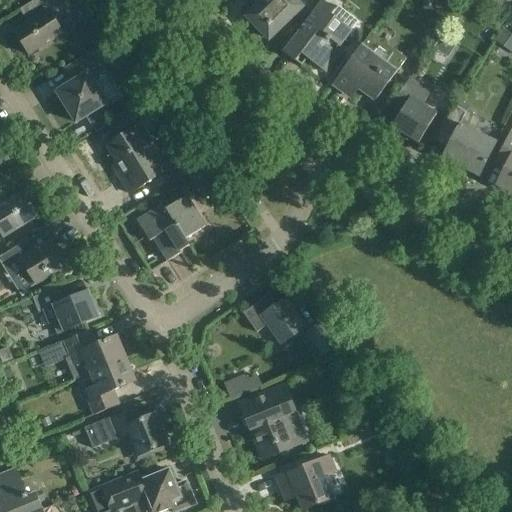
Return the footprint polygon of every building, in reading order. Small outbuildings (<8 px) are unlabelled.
[(74,7),(69,0),(35,0),(29,4),(38,17),(14,31),(29,56),(62,35),(53,20),(74,7)] [(259,0),(262,2),(246,17),(262,33),(271,24),(277,31),(301,8),(293,0),(259,0)] [(483,0),(482,0),(468,0),(466,3),(476,11),(483,0)] [(335,12),(322,1),(295,36),(283,52),(296,62),(304,51),(309,55),(307,58),(321,69),(326,72),(342,51),(338,48),(351,32),(358,22),(338,7),(335,12)] [(448,32),(449,37),(452,39),(457,38),(460,34),(459,30),(455,27),(450,29),(448,32)] [(355,55),(370,34),(363,29),(348,50),(355,55)] [(511,36),(504,31),(496,41),(510,52),(511,49),(511,36)] [(406,59),(371,33),(370,34),(355,55),(332,85),(345,94),(355,81),(361,85),(358,89),(375,101),(406,59)] [(72,83),(57,93),(76,123),(85,117),(101,108),(107,104),(106,103),(118,96),(105,75),(106,75),(92,53),(81,60),(64,71),(72,83)] [(430,92),(409,79),(390,107),(391,107),(394,103),(403,109),(392,127),(418,144),(436,115),(422,106),(430,92)] [(477,117),(455,106),(434,141),(435,142),(438,136),(451,142),(447,148),(452,150),(447,161),(479,177),(496,143),(470,130),(477,117)] [(101,108),(85,117),(95,134),(111,124),(101,108)] [(156,161),(138,132),(109,150),(123,173),(118,176),(129,194),(169,169),(161,158),(156,161)] [(511,193),(511,134),(510,133),(497,158),(508,164),(497,186),(511,193)] [(38,217),(22,193),(0,206),(0,232),(4,238),(38,217)] [(205,228),(186,197),(157,215),(154,211),(137,222),(150,242),(154,240),(168,262),(190,248),(185,240),(205,228)] [(39,248),(32,237),(1,256),(15,278),(26,271),(35,286),(68,265),(52,240),(39,248)] [(62,302),(57,289),(32,299),(38,313),(52,307),(63,333),(100,317),(89,293),(89,292),(62,302)] [(276,305),(269,295),(243,314),(254,330),(264,323),(281,346),(307,327),(286,298),(276,305)] [(337,347),(320,323),(304,335),(320,359),(337,347)] [(89,374),(126,359),(117,337),(95,346),(89,332),(38,353),(44,369),(70,358),(74,366),(84,362),(89,374)] [(8,348),(0,351),(0,357),(3,364),(13,360),(8,348)] [(126,359),(89,374),(94,388),(85,392),(95,416),(119,406),(113,391),(135,382),(126,359)] [(9,365),(1,368),(5,378),(13,375),(9,365)] [(247,380),(245,375),(225,383),(232,399),(263,386),(258,375),(247,380)] [(307,442),(284,386),(240,404),(262,460),(307,442)] [(134,408),(85,429),(93,449),(130,434),(133,443),(131,449),(133,454),(139,456),(168,444),(155,415),(139,421),(134,408)] [(335,471),(329,457),(276,478),(282,492),(294,487),(303,511),(332,499),(323,476),(335,471)] [(0,495),(0,511),(38,511),(42,510),(36,496),(28,499),(16,469),(0,475),(0,492),(1,495),(0,495)] [(93,511),(114,511),(135,504),(133,499),(146,494),(154,511),(152,511),(162,511),(171,509),(172,511),(175,511),(195,504),(186,482),(176,486),(169,470),(142,481),(138,471),(100,487),(86,493),(93,511)]
